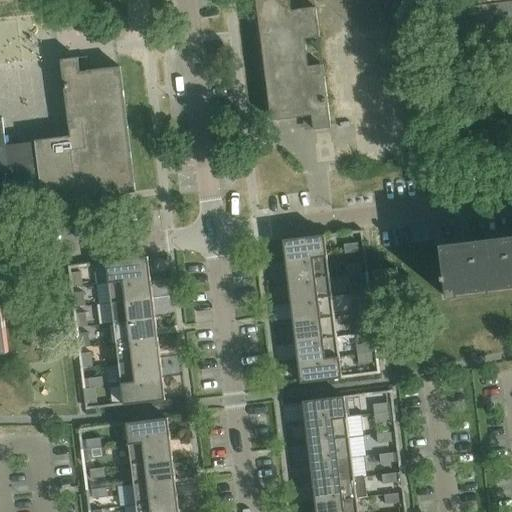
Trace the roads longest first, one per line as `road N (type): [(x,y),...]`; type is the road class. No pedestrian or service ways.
road 1 (residential): [(511,199),(217,233)]
road 2 (residential): [(248,511),(217,233)]
road 3 (residential): [(217,233),(185,0)]
road 4 (residential): [(217,233),(0,262)]
